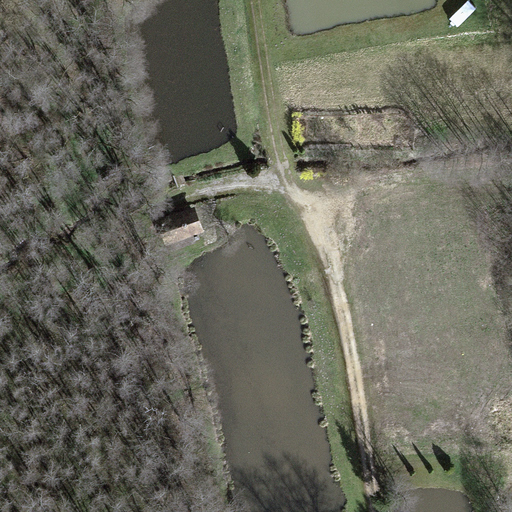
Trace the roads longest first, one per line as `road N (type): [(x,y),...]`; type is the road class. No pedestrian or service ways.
road 1 (track): [(378,511),(330,272),(301,203),(283,182),(253,0)]
road 2 (track): [(301,203),(426,176),(511,173)]
